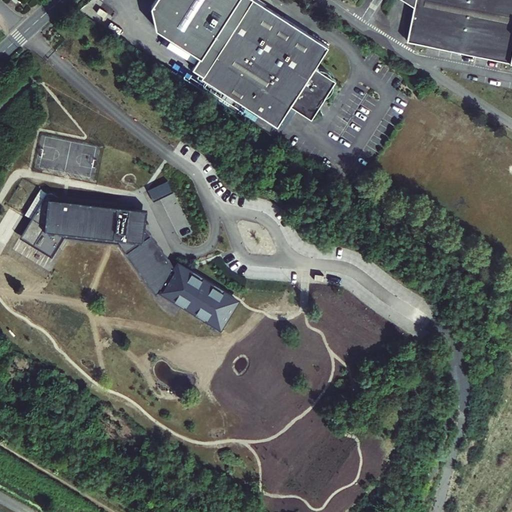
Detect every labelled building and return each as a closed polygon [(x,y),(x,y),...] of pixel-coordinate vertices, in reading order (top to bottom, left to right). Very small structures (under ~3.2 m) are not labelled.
[(192,70),(202,76),(249,0),(153,0),(150,7),(155,30),(200,57),(192,70)] [(317,103),(322,97),(325,96),(328,95),(333,88),(334,86),(335,82),(335,80),(336,78),(334,77),(332,74),(330,71),(327,69),(320,66),(316,66),(315,65),(328,45),(256,0),(249,0),(202,76),(201,78),(277,126),(291,104),(312,117),(318,106),(317,103)] [(511,0),(399,0),(412,8),(406,42),(511,62),(511,0)] [(167,181),(147,191),(153,201),(172,192),(167,181)] [(20,239),(31,245),(51,257),(66,237),(117,243),(155,296),(160,295),(220,334),(238,303),(187,270),(178,264),(173,269),(145,230),(146,213),(61,204),(40,191),(24,216),(31,220),(20,239)] [(0,511),(22,511),(27,503),(0,490),(0,511)]
